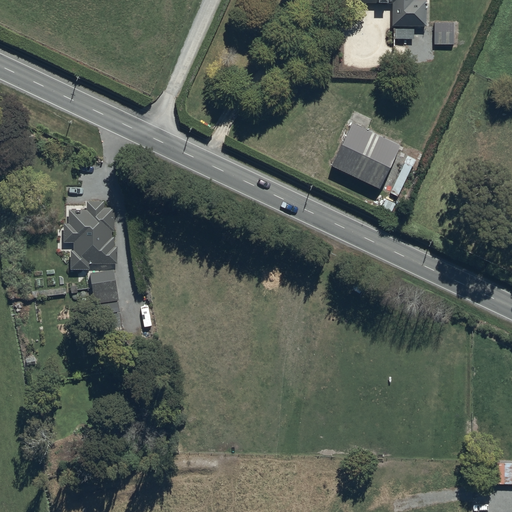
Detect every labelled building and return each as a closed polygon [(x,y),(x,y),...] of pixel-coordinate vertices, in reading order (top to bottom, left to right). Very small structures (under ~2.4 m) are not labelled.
[(346,0),(393,1),(393,24),(396,24),(396,37),(414,37),(414,24),(427,24),(427,0),(346,0)] [(455,21),(435,20),(434,42),(454,43),(455,21)] [(401,143),(354,119),(333,162),(380,185),(401,143)] [(416,158),(408,154),(391,190),(398,194),(416,158)] [(70,221),(64,221),(65,240),(74,240),(74,248),(71,248),(71,267),(90,267),(90,262),(118,262),(118,244),(115,244),(115,234),(112,234),(112,229),(115,229),(115,205),(105,205),(105,199),(87,199),(87,208),(70,208),(70,221)] [(119,298),(114,267),(91,271),(96,302),(119,298)]
